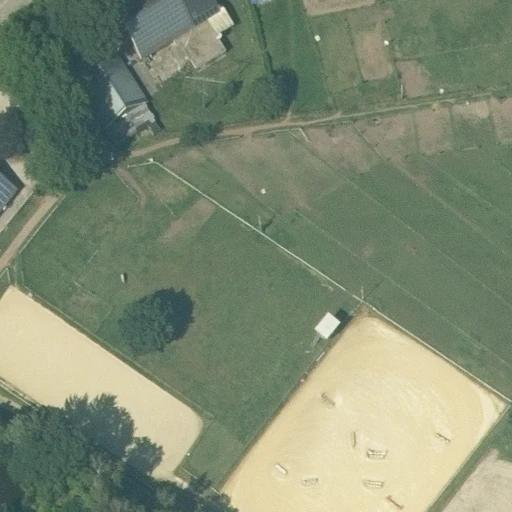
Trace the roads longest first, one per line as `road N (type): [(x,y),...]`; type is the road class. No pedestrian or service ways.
road 1 (track): [(59,188),(76,166),(150,152),(178,138),(348,115)]
road 2 (track): [(169,511),(0,399)]
